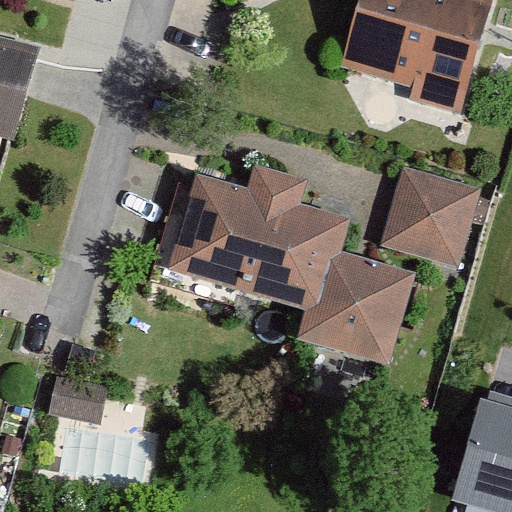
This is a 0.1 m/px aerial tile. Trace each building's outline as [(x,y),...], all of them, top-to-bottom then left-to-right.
[(361,0),(345,55),(464,91),(491,0),(361,0)] [(38,53),(0,41),(0,135),(13,139),(30,82),(38,53)] [(272,292),(310,304),(319,306),(335,252),(344,222),(298,209),(306,183),(285,177),(255,168),(252,178),(248,191),(200,178),(175,264),(272,292)] [(475,192),(406,174),(404,180),(400,193),(388,240),(458,259),(468,222),(475,192)] [(389,362),(414,275),(380,265),(335,252),(319,306),(310,304),(300,337),(308,338),(389,362)] [(68,359),(64,371),(88,378),(96,352),(72,345),(68,359)] [(57,378),(50,412),(59,414),(100,423),(105,399),(107,389),(57,378)] [(479,399),(450,499),(494,511),(511,511),(511,399),(491,393),(488,402),(479,399)] [(19,457),(24,439),(9,436),(4,453),(19,457)]
